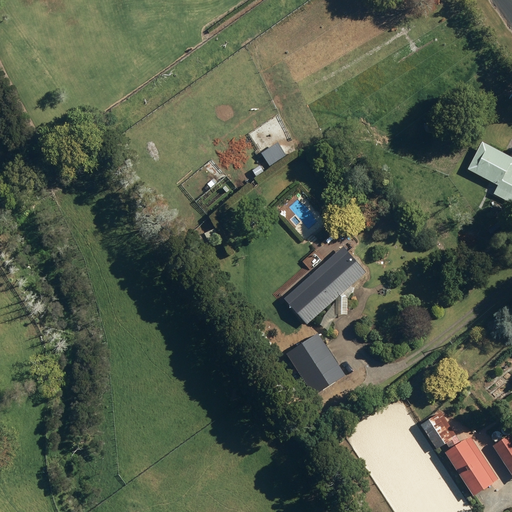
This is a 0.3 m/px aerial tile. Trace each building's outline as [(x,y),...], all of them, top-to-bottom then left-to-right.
[(511,158),(486,145),(472,172),(501,186),(495,196),(511,205),(511,158)] [(364,234),(362,248),(373,249),(375,236),(364,234)] [(369,272),(347,248),(287,302),(309,326),(369,272)] [(346,378),(319,338),(280,364),(307,404),(346,378)] [(455,439),(443,417),(426,427),(439,448),(455,439)] [(511,434),(494,446),(511,474),(511,434)] [(491,473),(478,454),(468,461),(482,482),(491,473)]
